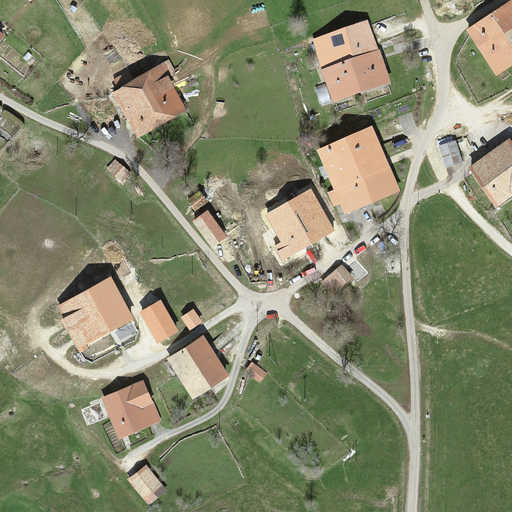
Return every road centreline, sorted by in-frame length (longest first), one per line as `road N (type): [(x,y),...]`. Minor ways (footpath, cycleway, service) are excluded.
road 1 (residential): [(0,97),(130,161),(235,284),(264,302)]
road 2 (residential): [(414,428),(401,216)]
road 3 (residential): [(264,302),(414,428)]
road 4 (residential): [(401,216),(442,98),(441,36)]
road 5 (residential): [(401,216),(264,302)]
